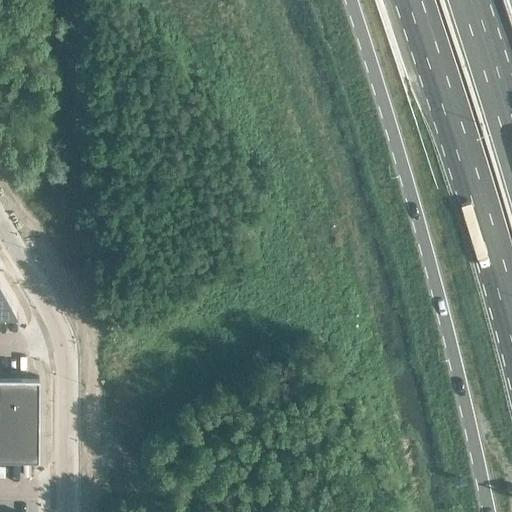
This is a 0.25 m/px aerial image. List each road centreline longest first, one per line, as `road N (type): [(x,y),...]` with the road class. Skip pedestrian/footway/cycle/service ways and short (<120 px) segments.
road 1 (trunk): [(349,0),(444,317),(488,511)]
road 2 (trunk): [(409,0),(473,185),(511,333)]
road 3 (unclassified): [(64,424),(65,357),(0,235)]
road 4 (trunk): [(511,144),(469,0)]
road 5 (unclassified): [(161,511),(104,436),(64,424)]
